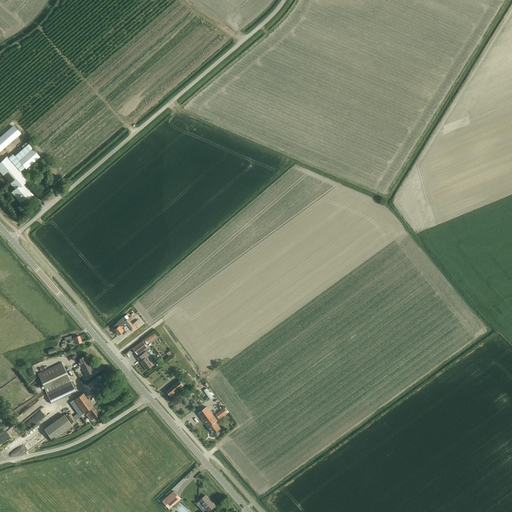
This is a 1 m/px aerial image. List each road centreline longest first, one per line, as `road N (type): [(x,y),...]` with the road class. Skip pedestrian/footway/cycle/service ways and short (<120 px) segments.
road 1 (unclassified): [(11,240),(284,0)]
road 2 (secondary): [(148,397),(11,240)]
road 3 (unclassified): [(0,462),(90,435),(148,397)]
road 4 (secondary): [(249,511),(148,397)]
